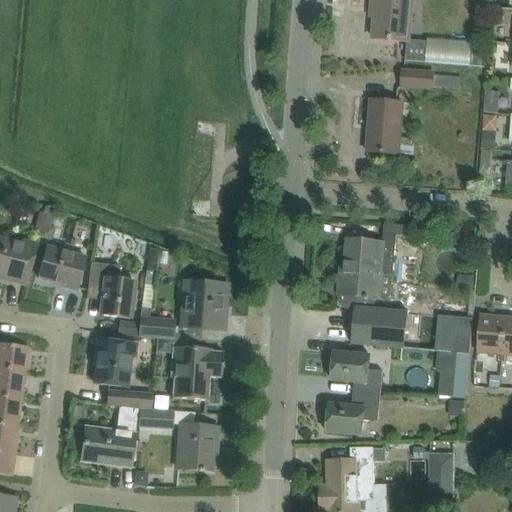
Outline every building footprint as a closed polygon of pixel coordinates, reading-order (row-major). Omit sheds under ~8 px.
[(373,0),(373,3),(377,4),(374,39),(409,43),(412,0),(373,0)] [(427,52),(427,63),(470,66),(471,57),(472,43),(428,39),(427,52)] [(434,74),(404,72),(402,88),(432,90),(434,74)] [(403,104),(391,103),(372,101),(368,153),(399,155),(403,104)] [(495,133),(492,180),(506,181),(509,134),(495,133)] [(341,278),(340,297),(375,299),(386,300),(392,296),(396,235),(414,237),(414,227),(385,225),(383,244),(349,241),(345,278),(341,278)] [(12,282),(26,286),(31,266),(37,245),(23,241),(22,246),(0,240),(0,277),(13,281),(12,282)] [(492,245),(482,244),(481,255),(491,255),(492,245)] [(62,288),(76,292),(86,256),(48,246),(39,280),(63,286),(62,288)] [(100,316),(120,319),(130,320),(135,285),(118,282),(120,267),(91,263),(86,300),(102,302),(100,316)] [(223,286),(193,284),(186,283),(183,329),(225,332),(226,316),(221,315),(223,286)] [(140,320),(141,320),(140,337),(173,339),(174,323),(149,321),(150,312),(151,312),(154,290),(151,289),(152,287),(144,285),(140,320)] [(356,309),(353,345),(373,347),(403,349),(406,313),(356,309)] [(502,356),(505,318),(481,316),(478,354),(502,356)] [(454,318),(451,354),(457,355),(471,356),(474,320),(454,318)] [(511,318),(505,318),(502,356),(511,356),(511,318)] [(119,321),(117,336),(136,338),(138,324),(119,321)] [(133,345),(97,341),(95,355),(98,355),(95,385),(127,389),(133,345)] [(0,371),(25,374),(28,349),(0,344),(0,371)] [(208,402),(210,379),(221,379),(223,353),(211,353),(211,351),(191,350),(172,348),(170,379),(174,379),(172,399),(208,402)] [(354,395),(381,397),(384,372),(369,371),(371,356),(335,353),(332,381),(355,383),(354,395)] [(471,356),(457,355),(455,397),(468,398),(471,356)] [(0,397),(22,400),(25,374),(0,371),(0,397)] [(108,392),(107,407),(152,410),(153,395),(108,392)] [(365,422),(379,423),(381,397),(354,395),(353,407),(330,405),(327,433),(364,436),(365,422)] [(0,423),(19,426),(22,400),(0,397),(0,423)] [(463,417),(475,416),(474,398),(462,399),(463,417)] [(85,428),(81,463),(131,469),(133,449),(135,435),(138,411),(121,409),(119,409),(116,433),(105,431),(85,428)] [(174,414),(142,412),(141,429),(173,431),(174,414)] [(0,449),(15,452),(19,426),(0,423),(0,449)] [(177,470),(211,472),(213,454),(210,454),(211,445),(217,445),(218,429),(180,426),(177,470)] [(490,441),(468,441),(468,472),(490,471),(490,441)] [(0,475),(12,477),(15,452),(0,449),(0,475)] [(374,449),(371,449),(351,449),(351,462),(328,463),(328,487),(321,487),(321,506),(329,506),(328,511),(358,511),(359,502),(375,502),(375,463),(387,463),(386,449),(374,450),(374,449)] [(453,496),(454,455),(431,455),(430,497),(430,504),(453,504),(453,496)] [(409,493),(410,508),(407,508),(406,511),(427,511),(427,507),(424,507),(424,493),(409,493)] [(0,495),(0,511),(15,511),(17,498),(0,495)]
